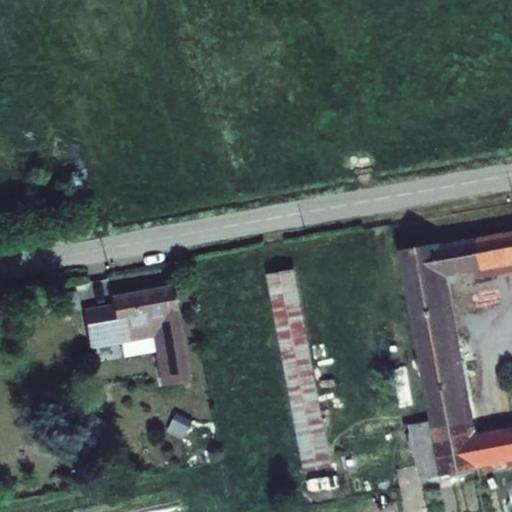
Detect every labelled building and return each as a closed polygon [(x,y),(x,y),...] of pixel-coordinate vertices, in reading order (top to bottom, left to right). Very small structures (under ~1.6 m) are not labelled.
[(511,244),(432,260),(437,287),(511,273),(511,244)] [(432,260),(393,267),(424,483),(464,476),(465,475),(460,439),(437,287),(432,260)] [(295,271),(268,276),(305,468),(332,462),(295,271)] [(117,298),(118,301),(125,338),(160,332),(166,363),(189,359),(178,287),(117,298)] [(118,301),(94,305),(102,342),(125,338),(118,301)] [(193,379),(189,359),(166,363),(170,384),(193,379)] [(511,427),(460,439),(465,475),(511,464),(511,427)]
